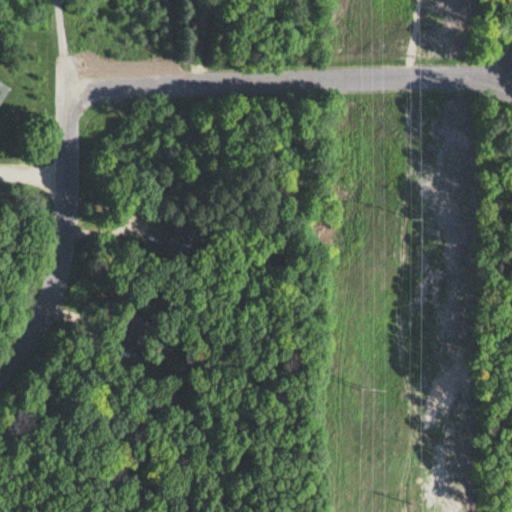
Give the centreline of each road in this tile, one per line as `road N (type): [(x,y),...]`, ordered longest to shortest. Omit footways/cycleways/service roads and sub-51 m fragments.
road 1 (residential): [(511,100),(472,81),(297,75),(99,85),(73,95)]
road 2 (residential): [(0,371),(54,291),(69,218),(73,95)]
